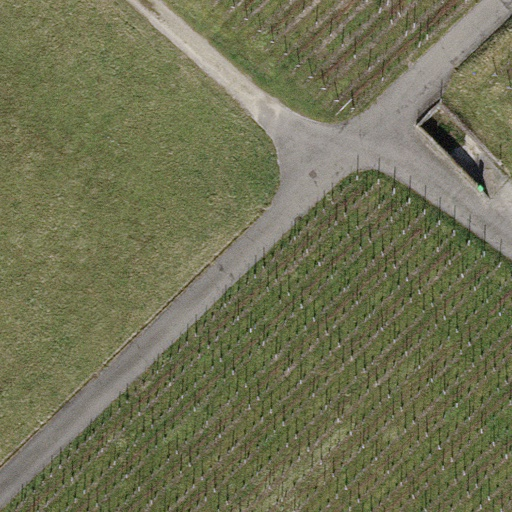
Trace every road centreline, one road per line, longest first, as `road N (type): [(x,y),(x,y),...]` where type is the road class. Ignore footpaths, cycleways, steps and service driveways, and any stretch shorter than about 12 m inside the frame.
road 1 (unclassified): [(511,5),(0,507)]
road 2 (track): [(136,0),(332,176)]
road 3 (track): [(365,146),(511,245)]
